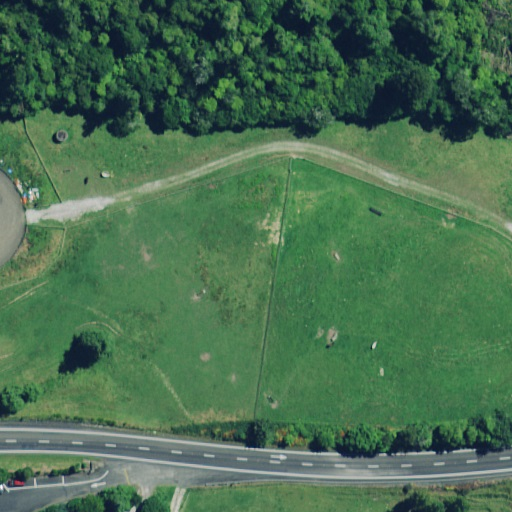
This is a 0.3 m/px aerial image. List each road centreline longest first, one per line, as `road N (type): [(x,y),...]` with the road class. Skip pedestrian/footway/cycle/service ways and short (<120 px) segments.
road 1 (primary): [(176,455),(413,471),(511,462)]
road 2 (unclassified): [(0,492),(74,493),(176,455)]
road 3 (primary): [(0,445),(176,455)]
